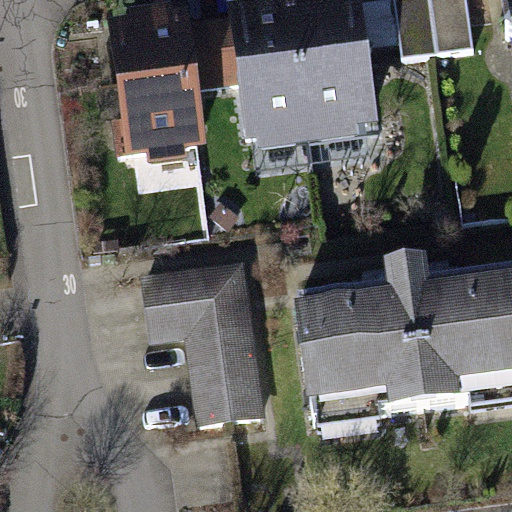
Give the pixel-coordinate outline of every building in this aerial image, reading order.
[(469,4),(426,9),(433,72),(477,66),(469,4)] [(295,10),(313,160),(379,152),(370,79),(433,72),(426,9),(357,17),(356,11),(328,15),(327,6),(295,10)] [(313,160),(295,10),(257,14),(258,26),(231,30),(240,104),(248,168),(313,160)] [(240,104),(231,30),(168,37),(167,30),(130,34),(131,41),(108,44),(124,179),(149,177),(151,195),(186,191),(184,173),(204,170),(196,109),(240,104)] [(247,280),(150,295),(159,357),(186,353),(200,448),(270,437),(247,280)] [(511,416),(511,292),(429,303),(427,289),(382,294),(384,309),(298,319),(312,440),(387,431),(389,445),(462,437),(460,422),(511,416)]
